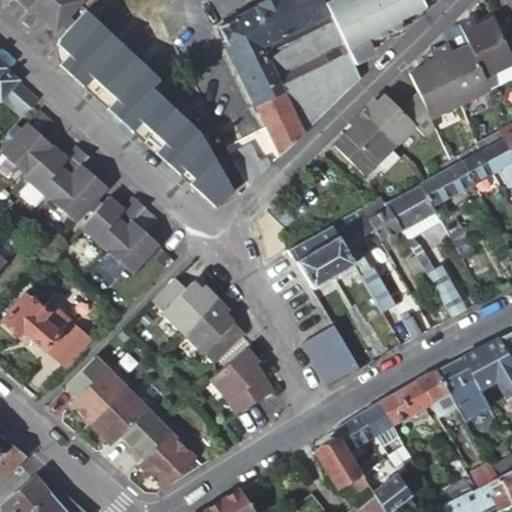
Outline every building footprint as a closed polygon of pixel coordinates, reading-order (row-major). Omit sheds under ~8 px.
[(16,0),(26,9),(33,0),(2,0),(7,4),(10,0),(16,0)] [(55,30),(81,0),(33,0),(26,9),(18,17),(30,28),(41,17),(55,30)] [(254,103),(280,90),(257,46),(325,10),(320,1),(319,0),(265,0),(214,27),(254,103)] [(416,0),(321,0),(320,1),(325,10),(352,62),(360,59),(362,58),(363,57),(364,56),(365,55),(366,54),(366,52),(367,51),(366,49),(363,42),(384,31),(378,18),(388,13),(391,20),(419,5),(416,0)] [(359,75),(357,71),(352,62),(325,10),(257,46),(280,90),(303,132),(359,75)] [(83,11),(54,43),(66,54),(57,64),(68,74),(106,32),(83,11)] [(475,14),(462,21),(471,41),(486,72),(511,59),(511,47),(495,13),(479,21),(475,14)] [(462,100),(492,85),(486,72),(471,41),(462,21),(455,23),(447,32),(451,40),(437,47),(462,99),(462,100)] [(106,32),(68,74),(79,84),(88,74),(101,86),(130,54),(106,32)] [(462,99),(437,47),(423,54),(427,62),(412,70),(421,89),(432,114),(462,100),(462,99)] [(130,54),(101,86),(113,97),(105,107),(117,118),(147,85),(155,76),(130,54)] [(22,114),(38,97),(0,63),(0,96),(1,95),(22,114)] [(171,107),(147,85),(117,118),(128,128),(137,118),(150,129),(171,107)] [(364,108),(398,142),(418,122),(426,131),(436,121),(432,114),(421,89),(403,107),(387,91),(380,99),(377,96),(364,108)] [(280,153),(303,132),(280,90),(254,103),(280,153)] [(171,107),(150,129),(162,141),(153,150),(164,161),(194,128),(171,107)] [(364,108),(351,121),(355,125),(337,142),(367,172),(398,142),(364,108)] [(1,152),(26,174),(52,144),(40,134),(51,121),(38,110),(1,152)] [(511,121),(510,123),(503,127),(511,143),(511,121)] [(511,143),(503,127),(481,139),(479,140),(495,169),(499,167),(509,185),(511,183),(511,143)] [(197,131),(194,128),(164,161),(178,173),(183,168),(194,179),(213,158),(197,131)] [(495,169),(479,140),(460,150),(475,179),(495,169)] [(246,187),(270,164),(258,141),(230,156),(246,187)] [(50,199),(88,157),(89,155),(77,145),(67,157),(52,144),(26,174),(24,176),(50,199)] [(426,178),(422,180),(434,202),(443,197),(475,179),(460,150),(452,155),(440,161),(444,168),(426,178)] [(246,187),(230,156),(222,161),(240,194),(246,187)] [(75,221),(107,186),(94,174),(100,168),(88,157),(50,199),(75,221)] [(194,179),(189,183),(206,199),(207,198),(214,204),(213,206),(233,192),(213,158),(194,179)] [(422,180),(389,199),(404,227),(409,238),(415,235),(444,220),(441,215),(434,202),(422,180)] [(385,193),(369,202),(366,204),(384,238),(404,227),(389,199),(385,193)] [(109,195),(81,226),(107,249),(145,208),(146,206),(134,196),(124,208),(109,195)] [(443,197),(434,202),(441,215),(450,210),(443,197)] [(384,238),(366,204),(336,221),(337,223),(360,266),(383,309),(395,303),(376,266),(379,264),(369,245),(384,238)] [(157,218),(145,208),(107,249),(132,272),(158,242),(145,231),(157,218)] [(450,210),(441,215),(444,220),(448,229),(461,222),(453,208),(450,210)] [(360,266),(337,223),(294,246),(316,288),(360,266)] [(425,268),(451,317),(466,309),(444,269),(435,269),(422,243),(415,235),(409,238),(417,253),(425,268)] [(425,268),(417,253),(409,258),(416,272),(425,268)] [(185,288),(175,277),(151,300),(182,331),(216,298),(203,285),(200,288),(192,281),(185,288)] [(46,291),(40,298),(47,305),(50,302),(54,298),(46,291)] [(47,305),(40,298),(35,302),(24,293),(0,319),(18,336),(22,331),(43,350),(44,348),(69,319),(50,302),(47,305)] [(228,310),(216,298),(182,331),(204,353),(236,325),(225,313),(228,310)] [(400,322),(410,340),(419,335),(410,317),(400,322)] [(69,319),(44,348),(66,367),(91,338),(69,319)] [(359,368),(335,323),(302,341),(327,387),(359,368)] [(236,325),(204,353),(213,361),(243,332),(236,325)] [(511,330),(498,338),(511,361),(511,359),(511,330)] [(498,338),(461,358),(471,378),(487,369),(495,383),(511,374),(511,363),(511,361),(498,338)] [(246,347),(210,378),(227,396),(227,397),(229,399),(238,413),(273,390),(262,373),(255,365),(259,361),(246,347)] [(94,356),(65,385),(76,396),(69,404),(88,423),(126,386),(130,382),(110,363),(105,368),(94,356)] [(458,410),(482,397),(471,378),(461,358),(436,372),(448,394),(452,400),(458,410)] [(266,369),(259,361),(255,365),(262,373),(266,369)] [(436,372),(415,383),(428,405),(448,394),(436,372)] [(378,403),(391,426),(424,408),(428,405),(415,383),(378,403)] [(126,386),(88,423),(103,439),(109,434),(115,440),(120,434),(132,446),(160,421),(149,410),(153,406),(139,393),(136,396),(126,386)] [(374,436),(381,448),(399,438),(391,426),(378,403),(352,419),(366,441),(372,437),(374,436)] [(366,441),(352,419),(333,430),(338,438),(347,452),(366,441)] [(449,420),(440,425),(449,439),(458,434),(449,420)] [(176,438),(160,421),(132,446),(144,458),(138,463),(164,489),(195,458),(189,451),(193,447),(180,434),(176,438)] [(357,493),(369,485),(353,461),(347,452),(338,438),(314,453),(336,489),(349,481),(357,493)] [(0,452),(0,479),(20,461),(7,447),(0,452)] [(405,448),(387,458),(393,470),(405,464),(412,460),(405,448)] [(495,477),(511,468),(511,453),(510,449),(487,461),(488,464),(495,477)] [(410,473),(401,479),(399,476),(373,492),(376,496),(386,511),(390,511),(426,482),(412,460),(405,464),(410,473)] [(470,473),(477,486),(495,477),(488,464),(470,473)] [(466,492),(440,505),(443,511),(486,511),(485,509),(511,494),(511,468),(495,477),(477,486),(466,492)] [(27,511),(48,494),(32,477),(0,505),(0,507),(4,511),(27,511)] [(255,478),(238,489),(246,501),(263,489),(255,478)] [(471,485),(468,481),(462,484),(465,489),(471,485)] [(253,511),(246,501),(238,489),(202,511),(253,511)] [(76,511),(58,491),(48,494),(63,511),(76,511)] [(63,511),(48,494),(27,511),(63,511)] [(348,511),(386,511),(376,496),(359,510),(356,506),(348,511)]
